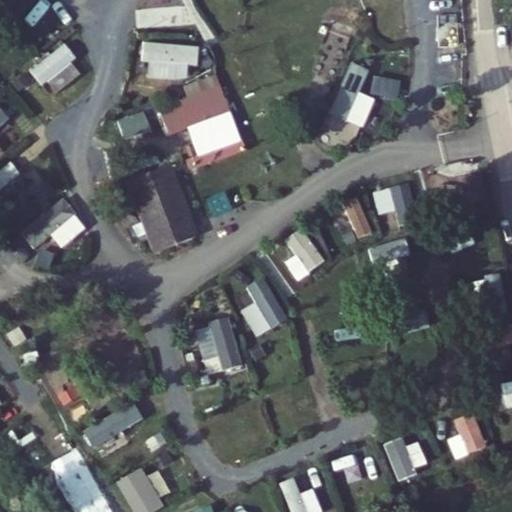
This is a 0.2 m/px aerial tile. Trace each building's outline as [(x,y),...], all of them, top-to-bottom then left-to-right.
[(42,89),(76,59),(63,44),(29,74),(42,89)] [(187,66),(198,67),(198,46),(141,44),(141,61),(148,61),(147,80),(187,82),(187,66)] [(185,130),(230,113),(221,88),(175,105),(185,130)] [(185,130),(175,105),(151,114),(161,139),(185,130)] [(198,238),(170,167),(126,184),(154,255),(198,238)] [(64,200),(18,232),(31,251),(77,219),(64,200)] [(350,264),(310,282),(321,306),(361,288),(350,264)] [(247,288),(255,306),(242,312),(254,340),(287,325),(266,279),(247,288)] [(203,292),(206,303),(194,306),(203,337),(232,328),(220,287),(203,292)] [(54,316),(15,322),(19,350),(59,345),(54,316)] [(240,353),(199,365),(203,380),(245,368),(240,353)] [(299,394),(272,401),(281,433),(308,425),(299,394)] [(104,449),(120,439),(109,422),(93,431),(104,449)] [(468,430),(445,443),(455,461),(478,449),(468,430)] [(123,506),(164,490),(155,467),(114,484),(123,506)] [(271,511),(265,493),(234,503),(237,511),(271,511)] [(166,511),(188,511),(184,503),(166,511)]
